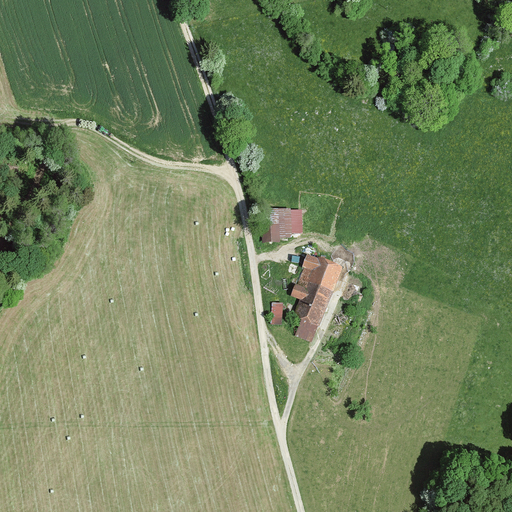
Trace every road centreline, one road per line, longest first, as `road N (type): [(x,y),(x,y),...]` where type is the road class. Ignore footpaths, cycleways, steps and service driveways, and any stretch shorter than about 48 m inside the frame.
road 1 (track): [(260,335),(247,223),(180,0)]
road 2 (track): [(230,167),(176,167),(93,129),(64,128),(0,258)]
road 3 (track): [(298,511),(260,335)]
